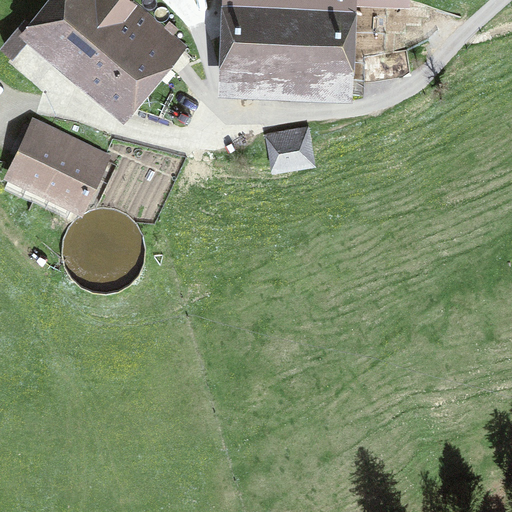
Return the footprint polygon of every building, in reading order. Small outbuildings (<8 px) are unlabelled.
[(120,106),(172,44),(119,0),(58,0),(31,32),(120,106)] [(231,0),(227,77),(267,79),(266,95),(359,100),(361,68),(336,66),(339,0),(352,0),(399,3),(399,0),(231,0)] [(36,191),(75,211),(99,161),(30,128),(0,190),(29,205),(36,191)] [(265,135),(271,177),(315,170),(309,128),(265,135)] [(93,287),(106,288),(119,286),(131,279),(139,269),(145,257),(146,244),(143,232),(136,221),(125,212),(112,207),(98,207),(85,212),(74,221),(67,232),(64,246),(66,259),(72,272),(81,281),(93,287)]
